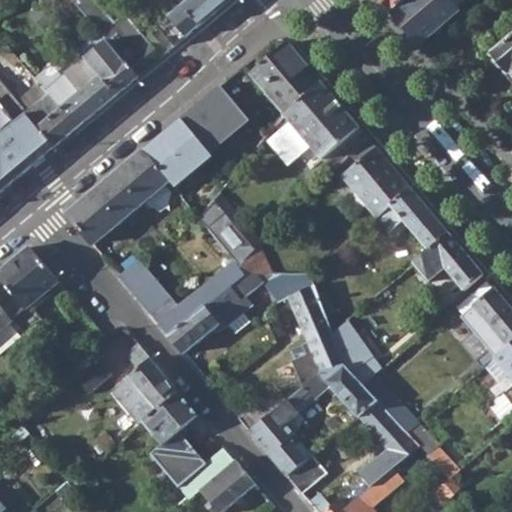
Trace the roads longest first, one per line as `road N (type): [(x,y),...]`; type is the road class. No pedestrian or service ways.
road 1 (residential): [(32,203),(299,511)]
road 2 (residential): [(32,203),(166,94),(262,0)]
road 3 (primary): [(320,0),(511,229)]
